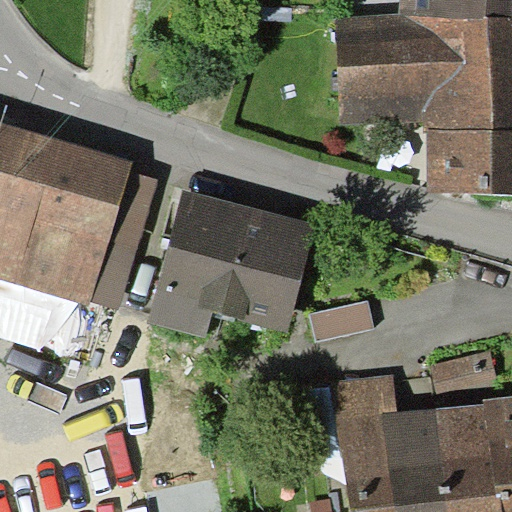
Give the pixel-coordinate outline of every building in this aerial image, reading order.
[(511,0),(399,0),(398,14),(485,19),(486,15),(509,17),(509,22),(511,21),(511,0)] [(511,21),(509,22),(509,17),(486,15),(485,19),(398,14),(336,18),(340,125),(423,122),(424,131),(427,131),(428,192),(511,194),(511,21)] [(133,160),(0,120),(0,277),(90,305),(91,301),(119,310),(158,180),(130,171),(133,160)] [(317,225),(185,189),(148,322),(206,338),(213,312),(287,332),(317,225)] [(374,327),(368,300),(310,314),(316,340),(374,327)] [(483,398),(501,396),(490,350),(434,365),(437,407),(484,406),(483,398)] [(332,382),(337,419),(398,411),(393,374),(332,382)] [(511,511),(511,394),(501,396),(483,398),(484,406),(499,511),(511,511)] [(499,511),(484,406),(437,407),(448,511),(499,511)] [(348,511),(448,511),(437,407),(398,411),(337,419),(348,511)]
